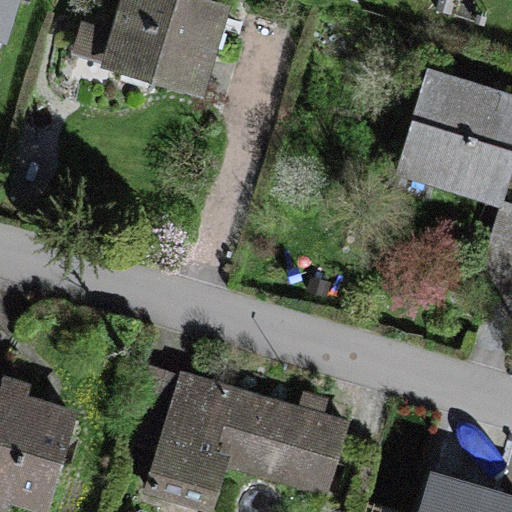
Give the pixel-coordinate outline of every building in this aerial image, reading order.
[(0,0),(0,31),(10,0),(0,0)] [(249,18),(192,0),(133,0),(123,35),(92,25),(81,58),(222,103),(249,18)] [(511,97),(445,75),(409,182),(511,216),(511,97)] [(343,511),(367,428),(189,379),(158,491),(233,511),(239,511),(247,486),(340,511),(343,511)] [(65,511),(93,414),(0,383),(0,500),(38,511),(65,511)] [(511,511),(511,497),(447,481),(439,511),(511,511)]
